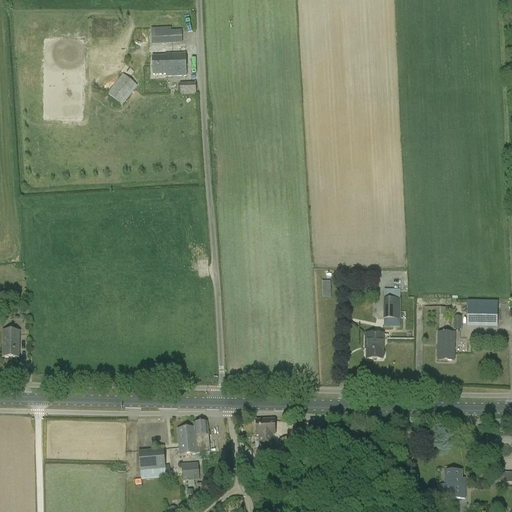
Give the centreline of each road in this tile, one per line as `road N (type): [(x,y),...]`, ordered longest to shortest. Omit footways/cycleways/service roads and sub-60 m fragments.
road 1 (unclassified): [(226,403),(198,0)]
road 2 (primary): [(226,403),(511,407)]
road 3 (primary): [(38,400),(226,403)]
